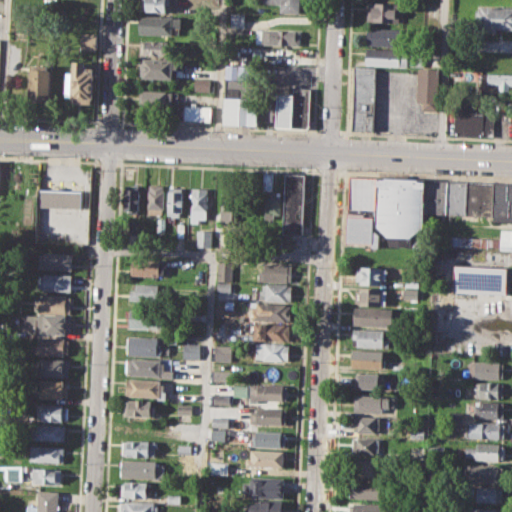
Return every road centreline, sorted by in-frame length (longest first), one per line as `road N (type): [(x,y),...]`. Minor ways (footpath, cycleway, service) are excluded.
road 1 (tertiary): [(0,136),(511,158)]
road 2 (residential): [(109,141),(92,511)]
road 3 (residential): [(329,151),(313,511)]
road 4 (residential): [(329,151),(336,0)]
road 5 (residential): [(115,0),(109,141)]
